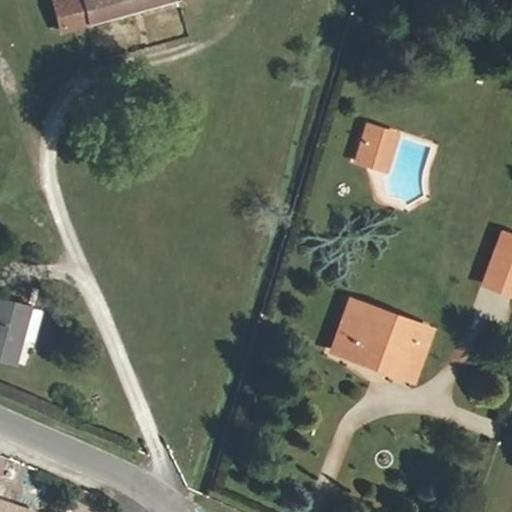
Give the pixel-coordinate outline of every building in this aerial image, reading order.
[(50,0),(59,32),(86,24),(177,0),(50,0)] [(400,136),(386,131),(373,167),(388,171),(400,136)] [(414,141),(400,136),(388,171),(401,176),(414,141)] [(511,237),(501,233),(482,284),(511,295),(511,237)] [(29,308),(0,299),(0,361),(13,366),(29,308)] [(348,301),(343,314),(360,321),(347,354),(363,360),(366,352),(384,358),(382,367),(410,378),(428,329),(348,301)] [(360,321),(343,314),(331,349),(347,354),(360,321)] [(366,352),(363,360),(382,367),(384,358),(366,352)] [(13,511),(15,505),(0,498),(0,511),(13,511)]
